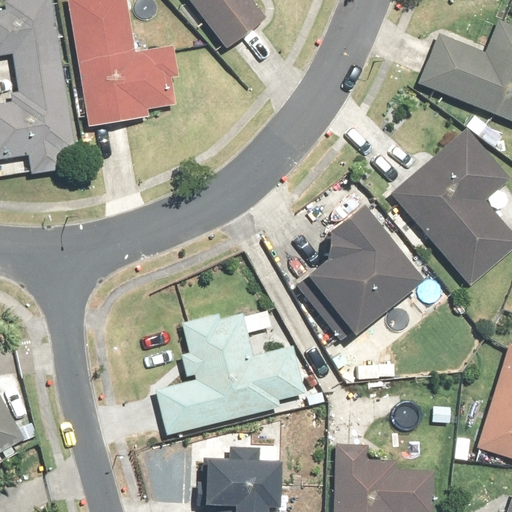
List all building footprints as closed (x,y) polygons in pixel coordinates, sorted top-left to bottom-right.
[(70,147),(45,0),(0,0),(0,1),(1,8),(0,8),(0,53),(8,53),(15,91),(5,93),(7,102),(0,103),(0,158),(22,155),(26,175),(58,170),(55,150),(70,147)] [(121,0),(61,0),(82,128),(146,118),(145,110),(172,105),(168,78),(174,77),(169,46),(129,52),(121,0)] [(184,0),(220,48),(258,19),(243,0),(184,0)] [(501,0),(474,0),(499,9),(501,0)] [(433,34),(413,87),(511,125),(511,25),(495,20),(482,53),(433,34)] [(464,133),(387,200),(466,289),(511,249),(511,233),(483,200),(506,180),(464,133)] [(318,265),(301,278),(346,338),(415,286),(355,206),(317,235),(318,265)] [(196,380),(151,392),(163,437),(276,407),(274,401),(300,394),(287,347),(252,356),(241,315),(183,331),(196,380)] [(511,343),(505,342),(473,446),(511,458),(511,343)] [(0,448),(15,440),(0,412),(0,448)] [(367,445),(331,443),(328,511),(384,511),(385,511),(396,511),(428,511),(430,475),(393,474),(393,458),(366,458),(367,445)] [(214,508),(214,511),(273,511),(275,465),(255,464),(256,448),(224,446),(223,461),(200,460),(198,507),(214,508)]
